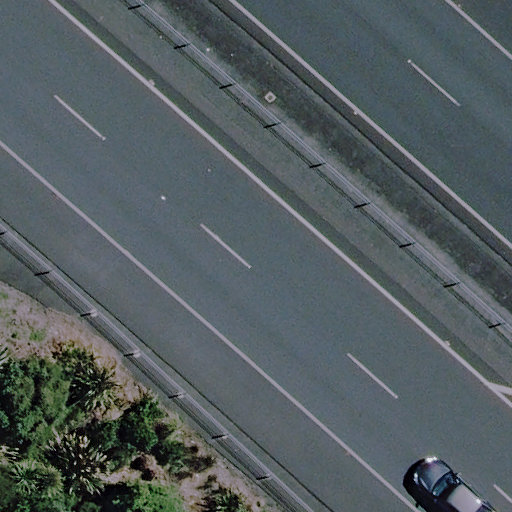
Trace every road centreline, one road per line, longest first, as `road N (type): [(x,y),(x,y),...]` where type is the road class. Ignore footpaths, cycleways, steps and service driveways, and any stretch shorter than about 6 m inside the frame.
road 1 (motorway): [(449,511),(0,101)]
road 2 (motorway): [(305,0),(511,178)]
